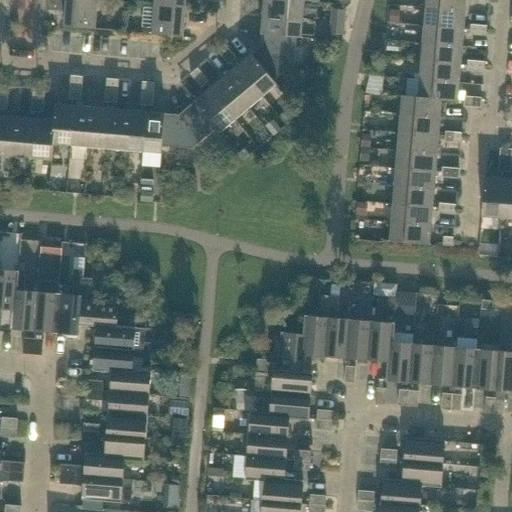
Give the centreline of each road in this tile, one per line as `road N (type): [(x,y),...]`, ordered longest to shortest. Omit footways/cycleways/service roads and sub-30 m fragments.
road 1 (residential): [(0,67),(37,61),(166,71),(220,29),(223,0)]
road 2 (residential): [(347,511),(357,438),(375,418),(505,429)]
road 3 (residential): [(0,363),(44,368),(31,511)]
road 4 (residential): [(493,131),(506,0)]
road 5 (residential): [(471,244),(480,137),(493,131)]
